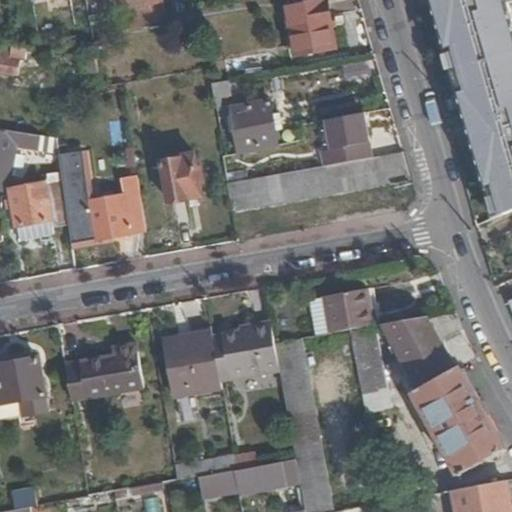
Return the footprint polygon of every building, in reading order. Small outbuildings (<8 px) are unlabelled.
[(88,2),(87,0),(35,0),(37,13),(88,2)] [(121,0),(125,20),(140,17),(143,35),(170,31),(164,0),(121,0)] [(511,10),(509,0),(434,0),(445,37),(448,36),(469,108),(465,109),(483,172),(487,171),(501,219),(511,214),(511,10)] [(324,9),(283,21),(299,70),(339,58),(324,9)] [(14,67),(0,65),(0,82),(12,84),(22,86),(25,70),(31,71),(33,57),(16,54),(16,57),(14,67)] [(0,65),(14,67),(16,57),(0,54),(0,65)] [(22,93),(22,86),(12,84),(10,91),(22,93)] [(232,90),(215,94),(218,110),(235,107),(232,90)] [(275,110),(234,116),(241,159),(230,161),(235,189),(261,185),(256,158),(282,154),(275,110)] [(125,119),(111,119),(112,146),(126,145),(125,119)] [(5,129),(5,137),(14,139),(15,130),(5,129)] [(5,137),(2,137),(1,150),(0,153),(0,154),(0,193),(9,195),(14,187),(20,153),(64,161),(61,146),(14,139),(5,137)] [(411,187),(404,160),(232,191),(237,219),(411,187)] [(200,162),(165,170),(173,211),(208,204),(206,193),(210,192),(207,175),(203,176),(200,162)] [(69,197),(67,182),(54,184),(49,193),(16,198),(24,247),(58,242),(58,239),(75,237),(69,197)] [(102,191),(69,197),(75,237),(78,252),(150,239),(142,185),(125,187),(128,204),(104,208),(102,191)] [(376,335),(370,296),(325,304),(323,305),(330,343),(351,339),(376,335)] [(330,343),(323,305),(307,308),(313,346),(330,343)] [(428,326),(383,334),(419,398),(414,401),(460,485),(509,458),(462,374),(457,377),(428,326)] [(234,388),(284,378),(280,351),(275,330),(256,333),(257,339),(243,342),(225,345),(234,388)] [(243,342),(257,339),(256,333),(242,335),(243,342)] [(195,344),(217,341),(216,334),(194,338),(195,344)] [(376,335),(351,339),(363,407),(388,403),(376,335)] [(195,344),(169,348),(180,406),(226,398),(225,390),(218,346),(217,341),(195,344)] [(225,345),(218,346),(225,390),(234,388),(225,345)] [(302,347),(280,351),(284,378),(300,465),(304,488),(308,511),(331,511),(313,406),(302,347)] [(78,409),(149,395),(141,349),(118,354),(119,361),(71,370),(78,409)] [(0,411),(52,402),(45,366),(0,373),(0,411)] [(259,473),(256,457),(237,460),(237,463),(239,477),(259,473)] [(406,458),(397,463),(412,490),(421,485),(406,458)] [(224,479),(239,477),(237,463),(215,466),(218,480),(224,479)] [(300,465),(261,472),(266,495),(304,488),(300,465)] [(213,481),(209,467),(179,472),(182,487),(201,483),(213,481)] [(259,473),(239,477),(240,486),(242,498),(266,495),(261,472),(259,473)] [(239,477),(224,479),(227,501),(242,498),(240,486),(239,477)] [(227,501),(224,479),(218,480),(213,481),(201,483),(205,502),(205,505),(227,501)] [(33,486),(11,490),(15,509),(31,506),(37,505),(33,486)] [(510,511),(507,488),(454,497),(456,511),(510,511)] [(169,497),(167,490),(131,496),(132,505),(169,497)]
